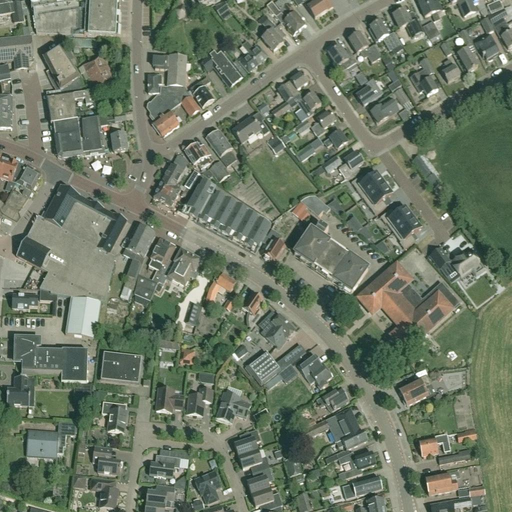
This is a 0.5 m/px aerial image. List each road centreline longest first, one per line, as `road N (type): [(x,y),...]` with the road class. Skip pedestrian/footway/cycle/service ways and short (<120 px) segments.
road 1 (tertiary): [(409,511),(387,430),(340,350),(274,286),(130,205)]
road 2 (residential): [(148,152),(166,149),(303,53)]
road 3 (residential): [(511,69),(371,149)]
road 4 (residential): [(243,511),(230,469),(206,432),(140,426)]
road 5 (residential): [(148,152),(138,101),(138,0)]
